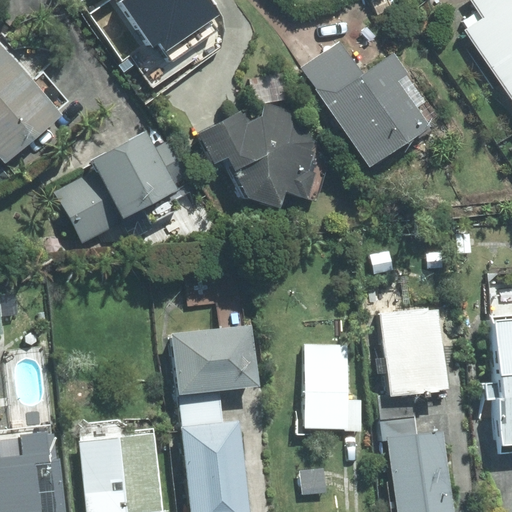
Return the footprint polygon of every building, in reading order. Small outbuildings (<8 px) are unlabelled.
[(163,0),(95,0),(100,8),(92,13),(107,37),(163,0)] [(365,0),(372,15),(387,10),(382,0),(365,0)] [(511,114),(511,0),(465,0),(478,19),(459,30),(511,114)] [(308,90),(358,169),(421,130),(392,83),(403,76),(389,54),(357,74),(338,43),(296,70),(309,90),(308,90)] [(0,156),(48,118),(0,57),(0,156)] [(236,119),(233,114),(188,136),(204,167),(216,161),(236,201),(267,211),(273,194),(298,202),(306,176),(300,174),(317,124),(260,106),(256,117),(246,114),(236,119)] [(174,209),(136,134),(81,162),(87,175),(50,194),(76,245),(115,225),(112,220),(135,208),(143,224),(174,209)] [(466,232),(452,234),(453,254),(467,253),(466,232)] [(11,269),(0,270),(0,281),(12,280),(11,269)] [(368,314),(375,397),(432,393),(426,310),(368,314)] [(488,399),(492,454),(511,452),(511,319),(486,322),(492,399),(488,399)] [(212,407),(210,391),(246,388),(240,326),(158,335),(164,396),(169,396),(171,411),(212,407)] [(354,426),(355,399),(339,398),(340,346),(297,344),(294,428),(338,430),(338,425),(354,426)] [(213,422),(212,407),(171,411),(172,427),(167,428),(175,511),(234,511),(225,421),(213,422)] [(440,511),(434,432),(378,437),(383,511),(440,511)] [(0,511),(54,511),(46,434),(37,435),(37,433),(12,435),(14,455),(0,456),(0,511)] [(155,511),(148,435),(73,443),(79,511),(155,511)] [(303,491),(275,496),(277,511),(290,511),(306,509),(303,491)]
